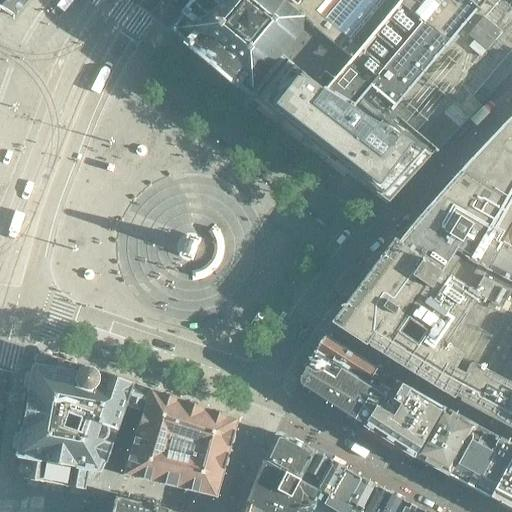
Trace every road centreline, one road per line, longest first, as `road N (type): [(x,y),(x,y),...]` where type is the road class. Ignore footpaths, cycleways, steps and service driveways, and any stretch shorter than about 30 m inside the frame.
road 1 (residential): [(265,386),(384,229),(511,96)]
road 2 (tertiary): [(21,309),(90,106),(154,0)]
road 3 (unclassified): [(21,309),(265,386)]
road 4 (residential): [(470,511),(377,463),(265,386)]
road 5 (residential): [(265,386),(229,511)]
road 6 (residential): [(224,511),(108,480)]
